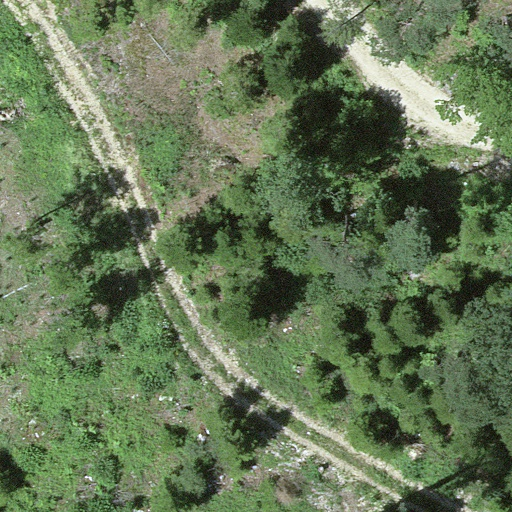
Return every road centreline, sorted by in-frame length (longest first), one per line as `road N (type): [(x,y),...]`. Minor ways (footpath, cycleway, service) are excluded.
road 1 (track): [(456,511),(273,412),(0,28)]
road 2 (track): [(318,0),(376,77),(511,134)]
